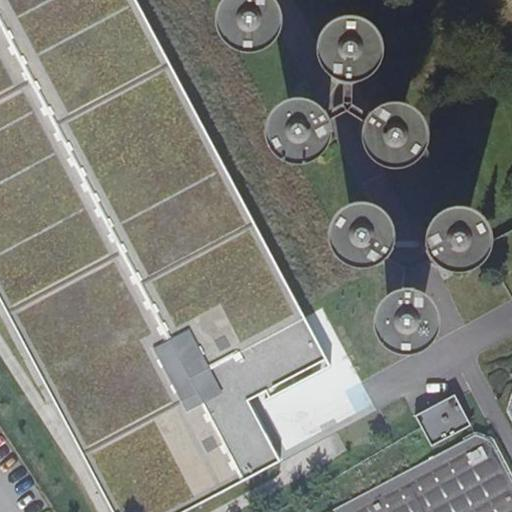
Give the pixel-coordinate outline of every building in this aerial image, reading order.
[(0,0),(0,311),(106,511),(185,511),(278,463),(248,408),(324,368),(128,0),(0,0)] [(222,0),(216,9),(214,20),(215,32),(222,46),(234,55),(252,57),(261,54),(272,46),(280,34),(281,21),(278,7),(272,0),(264,0),(266,5),(264,14),(259,21),(249,23),(239,21),(233,14),(231,5),(232,0),(222,0)] [(232,0),(231,5),(233,14),(239,21),(249,23),(259,21),(264,14),(266,5),(264,0),(232,0)] [(361,78),(352,85),(359,83),(369,78),(376,71),(381,61),(383,51),(381,39),(375,28),(367,21),(355,16),(343,16),(331,21),(322,28),(316,39),(314,50),(315,60),(322,73),(332,81),(343,84),(335,79),(330,71),(331,62),(336,53),(344,49),(352,50),(360,54),(364,61),(365,70),(361,78)] [(352,85),(361,78),(365,70),(364,61),(360,54),(352,50),(344,49),(336,53),(331,62),(330,71),(335,79),(343,84),(352,85)] [(363,122),(368,115),(350,105),(352,85),(343,84),(342,105),(335,109),(324,114),(328,121),(339,116),(346,112),(363,122)] [(331,134),(328,121),(328,129),(325,136),(320,141),(315,143),(309,144),(302,141),(296,137),(293,129),(294,120),(298,114),(304,110),(310,108),(318,110),(324,114),(309,101),(293,100),(281,103),(270,111),(262,126),(263,142),(269,155),(279,164),(293,168),(309,166),(320,158),(329,145),(331,134)] [(363,131),(363,122),(359,135),(361,148),(368,159),(374,165),(386,170),(399,171),(410,167),(421,159),(428,144),(427,128),(419,114),(410,107),(400,103),(391,103),(380,105),(368,115),(375,112),(383,111),(391,115),(395,121),(397,130),(394,137),(389,143),(382,145),(374,144),(366,140),(363,131)] [(328,129),(328,121),(324,114),(318,110),(310,108),(304,110),(298,114),(294,120),(293,129),(296,137),(302,141),(309,144),(315,143),(320,141),(325,136),(328,129)] [(368,115),(363,122),(363,131),(366,140),(374,144),(382,145),(389,143),(394,137),(397,130),(395,121),(391,115),(383,111),(375,112),(368,115)] [(390,242),(390,252),(392,246),(394,239),(391,226),(382,212),(372,206),(363,204),(354,204),(343,208),(333,216),(326,227),(324,239),(326,250),(333,261),(346,270),(357,272),(366,272),(376,268),(386,259),(377,264),(370,263),(364,261),(360,257),(357,248),(359,239),(363,234),(371,230),(380,231),(386,235),(390,242)] [(424,242),(426,253),(425,246),(427,240),(433,234),(442,231),(450,233),(456,238),(459,246),(459,254),(455,261),(450,264),(442,266),(436,265),(429,260),(441,271),(452,275),(466,274),(477,269),(484,262),(489,253),(492,241),(488,224),(483,218),(476,211),(467,208),(460,206),(447,208),(436,214),(429,222),(425,230),(424,242)] [(386,259),(390,252),(390,242),(386,235),(380,231),(371,230),(363,234),(359,239),(357,248),(360,257),(364,261),(370,263),(377,264),(386,259)] [(425,246),(426,253),(429,260),(436,265),(442,266),(450,264),(455,261),(459,254),(459,246),(456,238),(450,233),(442,231),(433,234),(427,240),(425,246)] [(429,260),(426,253),(415,259),(408,263),(390,252),(386,259),(404,270),(403,289),(411,290),(411,269),(418,266),(429,260)] [(423,293),(411,290),(419,295),(424,303),(423,311),(418,320),(411,324),(402,324),(393,320),(390,315),(388,308),(390,300),(394,293),(403,289),(393,292),(382,298),(375,306),(371,317),(372,330),(378,343),(385,351),(396,356),(407,357),(416,356),(426,351),(436,340),(440,326),(438,313),(432,302),(423,293)] [(419,295),(411,290),(403,289),(394,293),(390,300),(388,308),(390,315),(393,320),(402,324),(411,324),(418,320),(423,311),(424,303),(419,295)] [(455,396),(416,417),(432,447),(471,427),(455,396)] [(511,511),(511,481),(490,440),(474,435),(328,511),(511,511)]
